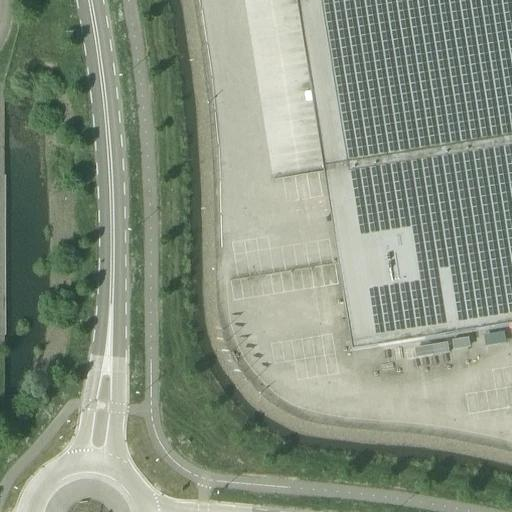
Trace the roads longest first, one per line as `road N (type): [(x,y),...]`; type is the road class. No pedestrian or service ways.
road 1 (tertiary): [(109,330),(111,195),(88,0)]
road 2 (tertiary): [(111,472),(109,330)]
road 3 (tertiary): [(109,330),(80,467)]
